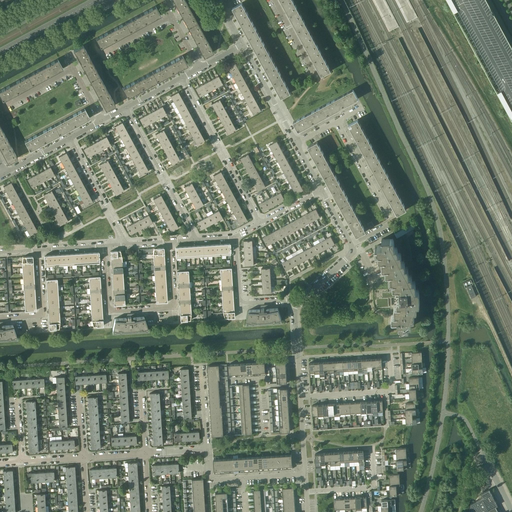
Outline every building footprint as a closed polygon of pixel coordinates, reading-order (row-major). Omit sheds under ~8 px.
[(188,7),(184,0),(172,0),(179,12),(188,7)] [(299,11),(292,0),(282,0),(281,1),(289,16),(299,11)] [(511,47),(486,0),(447,0),(485,70),(511,120),(511,47)] [(242,3),(237,5),(233,8),(241,23),(250,18),(242,3)] [(155,6),(140,14),(145,23),(160,15),(155,6)] [(197,22),(188,7),(179,12),(185,23),(185,24),(187,27),(197,22)] [(307,26),(299,11),(289,16),(297,31),(307,26)] [(140,14),(125,22),(130,31),(133,30),(134,30),(145,23),(140,14)] [(258,33),(250,18),(241,23),(249,38),(258,33)] [(125,22),(110,30),(115,40),(130,31),(125,22)] [(205,37),(197,22),(187,27),(195,42),(205,37)] [(315,41),(307,26),(297,31),(305,46),(310,43),(315,41)] [(110,30),(95,38),(100,48),(115,40),(110,30)] [(266,48),(258,33),(249,38),(257,53),(266,48)] [(213,52),(205,37),(195,42),(203,57),(213,52)] [(315,41),(310,43),(305,46),(313,61),(318,58),(323,56),(315,41)] [(91,60),(83,45),(73,50),(81,65),(91,60)] [(274,62),(266,48),(257,53),(265,67),(274,62)] [(182,55),(167,64),(172,73),(187,65),(182,55)] [(323,56),(318,58),(313,61),(322,76),(331,71),(323,56)] [(57,59),(43,67),(48,76),(62,68),(57,59)] [(99,75),(91,60),(81,65),(90,80),(99,75)] [(234,62),(226,66),(229,72),(237,67),(234,62)] [(282,77),(274,62),(265,67),(273,83),(282,77)] [(167,64),(152,72),(157,81),(172,73),(167,64)] [(43,67),(27,75),(33,84),(48,76),(43,67)] [(237,67),(229,72),(232,77),(240,73),(237,67)] [(152,72),(137,80),(142,89),(157,81),(152,72)] [(240,73),(232,77),(235,82),(243,78),(240,73)] [(27,75),(12,83),(18,93),(33,84),(27,75)] [(107,90),(99,75),(90,80),(98,95),(107,90)] [(218,76),(214,78),(219,86),(222,84),(218,76)] [(291,92),(282,77),(273,83),(281,98),(291,92)] [(214,78),(210,80),(215,88),(219,86),(214,78)] [(243,78),(235,82),(238,88),(246,84),(243,78)] [(137,80),(122,88),(127,97),(142,89),(137,80)] [(210,80),(207,82),(211,90),(215,88),(210,80)] [(207,82),(203,84),(207,92),(211,90),(207,82)] [(12,83),(0,89),(0,95),(3,101),(6,99),(18,93),(12,83)] [(203,84),(199,86),(203,94),(207,92),(203,84)] [(246,84),(238,88),(241,93),(248,89),(246,84)] [(199,86),(195,88),(199,97),(203,94),(199,86)] [(248,89),(241,93),(244,98),(251,94),(248,89)] [(358,99),(356,94),(354,90),(353,89),(338,97),(343,107),(358,99)] [(115,105),(107,90),(98,95),(106,110),(115,105)] [(178,92),(170,96),(173,102),(181,98),(178,92)] [(251,94),(244,98),(247,104),(254,99),(251,94)] [(328,115),(343,107),(338,97),(323,106),(326,110),(328,115)] [(181,98),(173,102),(176,107),(184,103),(181,98)] [(219,99),(211,104),(213,108),(221,103),(219,99)] [(254,99),(247,104),(250,109),(257,105),(254,99)] [(184,103),(176,107),(179,112),(186,108),(184,103)] [(221,103),(213,108),(215,112),(223,107),(221,103)] [(257,105),(250,109),(253,115),(260,110),(257,105)] [(162,106),(158,108),(163,116),(166,114),(162,106)] [(328,115),(326,110),(323,106),(308,114),(313,123),(328,115)] [(223,107),(215,112),(217,115),(225,111),(223,107)] [(84,108),(69,117),(74,126),(89,118),(84,108)] [(158,108),(154,110),(159,118),(163,116),(158,108)] [(189,113),(186,108),(179,112),(182,117),(189,113)] [(154,110),(151,112),(155,121),(159,118),(154,110)] [(225,111),(217,115),(219,120),(228,115),(225,111)] [(151,112),(147,115),(151,123),(155,121),(151,112)] [(192,119),(189,113),(182,117),(185,123),(192,119)] [(298,131),(310,125),(313,123),(308,114),(294,121),(293,122),(298,131)] [(147,115),(143,117),(147,125),(151,123),(147,115)] [(228,115),(219,120),(221,123),(230,119),(228,115)] [(69,117),(54,125),(59,134),(74,126),(69,117)] [(143,117),(139,119),(143,127),(147,125),(143,117)] [(192,119),(185,123),(188,129),(196,125),(192,119)] [(230,119),(221,123),(223,127),(232,122),(230,119)] [(366,134),(358,120),(348,125),(356,140),(366,134)] [(125,128),(122,122),(114,126),(117,132),(125,128)] [(232,122),(223,127),(225,131),(234,126),(232,122)] [(54,125),(39,133),(44,142),(59,134),(54,125)] [(196,125),(188,129),(191,134),(198,130),(196,125)] [(234,126),(225,131),(228,134),(236,130),(234,126)] [(1,128),(0,128),(0,147),(5,145),(9,143),(1,128)] [(125,128),(117,132),(120,138),(128,133),(125,128)] [(163,130),(155,134),(157,139),(165,134),(163,130)] [(198,130),(191,134),(194,140),(202,136),(198,130)] [(39,133),(24,141),(29,150),(44,142),(39,133)] [(128,133),(120,138),(123,143),(131,139),(128,133)] [(374,149),(366,134),(356,140),(362,151),(364,155),(374,149)] [(106,136),(102,139),(107,147),(110,145),(106,136)] [(202,136),(194,140),(197,145),(204,141),(202,136)] [(167,138),(159,142),(161,146),(169,141),(167,138)] [(102,139),(98,141),(103,149),(107,147),(102,139)] [(131,139),(123,143),(126,148),(134,144),(131,139)] [(98,141),(95,143),(99,151),(103,149),(98,141)] [(169,141),(161,146),(163,150),(172,145),(169,141)] [(269,145),(272,151),(280,146),(277,141),(269,145)] [(325,156),(317,141),(308,147),(316,162),(325,156)] [(9,143),(5,145),(0,147),(0,148),(8,163),(12,160),(17,158),(9,143)] [(95,143),(91,145),(95,153),(99,151),(95,143)] [(134,144),(126,148),(129,154),(137,149),(134,144)] [(91,145),(87,147),(91,155),(95,153),(91,145)] [(172,145),(163,150),(165,153),(174,149),(172,145)] [(280,146),(272,151),(275,156),(283,152),(280,146)] [(87,147),(83,149),(87,157),(91,155),(87,147)] [(137,149),(129,154),(132,159),(139,155),(137,149)] [(174,149),(165,153),(167,157),(176,153),(174,149)] [(382,164),(374,149),(364,155),(372,169),(382,164)] [(283,152),(275,156),(278,161),(285,157),(283,152)] [(66,153),(58,157),(61,162),(69,158),(66,153)] [(176,153),(167,157),(169,161),(178,156),(176,153)] [(240,158),(243,164),(251,160),(248,154),(240,158)] [(139,155),(132,159),(135,165),(143,160),(139,155)] [(178,156),(169,161),(171,165),(180,160),(178,156)] [(333,171),(325,156),(316,162),(324,176),(333,171)] [(285,157),(278,161),(281,167),(289,163),(285,157)] [(69,158),(61,162),(64,167),(72,163),(69,158)] [(107,160),(99,165),(101,169),(109,164),(107,160)] [(143,160),(135,165),(138,170),(145,166),(143,160)] [(251,160),(243,164),(246,169),(254,165),(251,160)] [(72,163),(64,167),(67,173),(75,169),(72,163)] [(289,163),(281,167),(284,172),(291,168),(289,163)] [(109,164),(101,169),(103,173),(112,168),(109,164)] [(390,179),(382,164),(372,169),(380,184),(390,179)] [(254,165),(246,169),(249,175),(257,170),(254,165)] [(145,166),(138,170),(141,175),(148,171),(145,166)] [(50,167),(46,169),(51,177),(55,175),(50,167)] [(291,168),(284,172),(287,178),(295,174),(291,168)] [(46,169),(43,171),(47,179),(51,177),(46,169)] [(75,169),(67,173),(70,178),(78,174),(75,169)] [(257,170),(249,175),(252,180),(260,176),(257,170)] [(43,171),(39,173),(43,181),(47,179),(43,171)] [(341,186),(333,171),(324,176),(332,191),(341,186)] [(113,172),(105,176),(107,180),(115,175),(113,172)] [(220,172),(213,176),(216,181),(223,177),(220,172)] [(39,173),(35,175),(39,183),(43,181),(39,173)] [(78,174),(70,178),(73,184),(80,179),(78,174)] [(295,174),(287,178),(290,183),(298,179),(295,174)] [(35,175),(31,177),(35,185),(39,183),(35,175)] [(115,175),(107,180),(109,184),(118,179),(115,175)] [(260,176),(252,180),(255,186),(263,181),(260,176)] [(27,179),(32,187),(35,185),(31,177),(27,179)] [(223,177),(216,181),(219,186),(226,182),(223,177)] [(80,179),(73,184),(76,189),(83,185),(80,179)] [(118,179),(109,184),(112,188),(120,183),(118,179)] [(298,179),(290,183),(293,189),(300,185),(298,179)] [(398,194),(390,179),(380,184),(387,196),(389,199),(398,194)] [(263,181),(255,186),(258,191),(266,187),(263,181)] [(11,182),(3,186),(6,192),(14,188),(11,182)] [(226,182),(219,186),(221,192),(229,188),(226,182)] [(120,183),(112,188),(114,192),(122,187),(120,183)] [(191,183),(184,187),(187,193),(194,189),(191,183)] [(83,185),(76,189),(79,195),(86,190),(83,185)] [(300,185),(293,189),(296,194),(303,190),(300,185)] [(349,201),(341,186),(332,191),(340,206),(349,201)] [(14,188),(6,192),(9,198),(17,193),(14,188)] [(229,188),(221,192),(225,198),(232,193),(229,188)] [(194,189),(187,193),(190,198),(197,194),(194,189)] [(51,190),(43,195),(45,198),(53,194),(51,190)] [(86,190),(79,195),(82,200),(89,196),(86,190)] [(281,192),(275,195),(279,203),(285,200),(281,192)] [(17,193),(9,198),(12,203),(20,199),(17,193)] [(232,193),(225,198),(228,203),(235,199),(232,193)] [(53,194),(45,198),(47,203),(55,198),(53,194)] [(197,194),(190,198),(193,204),(200,200),(197,194)] [(406,209),(398,194),(389,199),(397,214),(406,209)] [(161,195),(153,199),(156,204),(163,200),(161,195)] [(275,195),(270,198),(274,206),(279,203),(275,195)] [(89,196),(82,200),(85,205),(92,201),(89,196)] [(55,198),(47,203),(49,206),(58,202),(55,198)] [(270,198),(264,201),(268,209),(274,206),(270,198)] [(20,199),(12,203),(15,208),(23,204),(20,199)] [(235,199),(228,203),(230,208),(238,204),(235,199)] [(163,200),(156,204),(159,210),(166,205),(163,200)] [(200,200),(193,204),(195,209),(203,205),(200,200)] [(263,211),(268,209),(264,201),(259,204),(263,211)] [(357,216),(349,201),(340,206),(348,221),(357,216)] [(58,202),(49,206),(51,210),(60,206),(58,202)] [(23,204),(15,208),(18,214),(26,210),(23,204)] [(238,204),(230,208),(233,214),(241,209),(238,204)] [(166,205),(159,210),(162,215),(169,211),(166,205)] [(60,206),(51,210),(54,214),(62,210),(60,206)] [(241,209),(233,214),(236,219),(244,215),(241,209)] [(316,209),(312,211),(316,219),(320,217),(316,209)] [(26,210),(18,214),(21,219),(29,215),(26,210)] [(62,210),(54,214),(56,218),(64,214),(62,210)] [(218,210),(213,213),(217,221),(222,218),(218,210)] [(169,211),(162,215),(165,221),(172,217),(169,211)] [(312,211),(308,213),(313,221),(316,219),(312,211)] [(213,213),(207,216),(211,224),(217,221),(213,213)] [(308,213),(304,215),(309,223),(313,221),(308,213)] [(29,215),(21,219),(24,225),(32,221),(29,215)] [(148,215),(143,218),(147,225),(152,222),(148,215)] [(244,215),(236,219),(239,224),(247,220),(244,215)] [(304,215),(300,217),(305,225),(309,223),(304,215)] [(207,216),(202,219),(206,227),(211,224),(207,216)] [(366,231),(357,216),(348,221),(356,236),(361,234),(366,231)] [(66,217),(57,221),(60,225),(68,221),(66,217)] [(172,217),(165,221),(168,226),(175,222),(172,217)] [(300,217),(297,219),(301,227),(305,225),(300,217)] [(143,218),(137,221),(141,228),(147,225),(143,218)] [(202,219),(196,222),(200,230),(206,227),(202,219)] [(297,219),(293,221),(297,229),(301,227),(297,219)] [(32,221),(24,225),(27,230),(34,226),(32,221)] [(137,221),(132,224),(136,231),(141,228),(137,221)] [(293,221),(289,223),(293,231),(297,229),(293,221)] [(175,222),(168,226),(171,232),(178,228),(175,222)] [(289,223),(285,225),(290,233),(293,231),(289,223)] [(397,239),(415,228),(416,228),(413,223),(394,234),(397,239)] [(126,227),(130,234),(136,231),(132,224),(126,227)] [(285,225),(282,227),(286,235),(290,233),(285,225)] [(34,226),(27,230),(30,235),(37,231),(34,226)] [(282,227),(278,229),(282,237),(286,235),(282,227)] [(278,229),(274,231),(278,239),(282,237),(278,229)] [(274,231),(270,233),(275,241),(278,239),(274,231)] [(270,233),(266,235),(271,243),(275,241),(270,233)] [(267,246),(271,243),(266,235),(262,237),(267,246)] [(331,236),(325,239),(329,247),(335,244),(331,236)] [(397,255),(397,249),(394,249),(393,240),(390,240),(390,238),(381,239),(382,245),(377,245),(377,248),(375,248),(375,253),(378,252),(379,258),(382,258),(382,267),(385,266),(386,272),(389,272),(389,281),(392,280),(393,286),(396,286),(396,291),(388,291),(388,288),(379,289),(379,298),(376,298),(377,307),(389,306),(392,305),(391,300),(391,297),(400,297),(400,301),(397,301),(397,307),(394,307),(395,316),(392,316),(392,320),(397,320),(397,325),(395,326),(395,329),(395,330),(401,329),(400,329),(408,328),(408,323),(411,323),(411,317),(414,317),(413,308),(416,308),(416,302),(419,302),(419,295),(416,295),(415,283),(412,283),(411,277),(408,277),(408,268),(405,269),(404,263),(401,263),(400,254),(397,255)] [(325,239),(320,242),(324,250),(329,247),(325,239)] [(320,242),(314,245),(318,253),(324,250),(320,242)] [(314,245),(309,248),(313,256),(318,253),(314,245)] [(313,256),(309,248),(303,251),(308,259),(313,256)] [(303,251),(298,254),(302,261),(308,259),(303,251)] [(298,254),(293,257),(297,264),(302,261),(298,254)] [(293,257),(287,260),(291,267),(297,264),(293,257)] [(287,260),(282,263),(286,270),(291,267),(287,260)] [(476,296),(471,285),(467,287),(471,298),(476,296)] [(248,324),(280,322),(280,321),(282,321),(281,318),(278,308),(266,309),(267,306),(264,306),(264,307),(261,308),(261,312),(260,312),(260,309),(249,310),(247,320),(246,324),(248,323),(248,324)] [(133,315),(130,314),(130,316),(127,317),(128,320),(127,320),(127,321),(125,321),(126,318),(115,319),(112,332),(114,332),(146,330),(148,330),(144,317),(132,317),(133,315)] [(17,338),(13,325),(1,326),(2,323),(0,322),(0,339),(15,339),(15,338),(17,338)] [(471,503),(469,510),(469,511),(484,511),(495,507),(497,506),(497,505),(491,493),(489,489),(480,493),(483,497),(471,503)]
